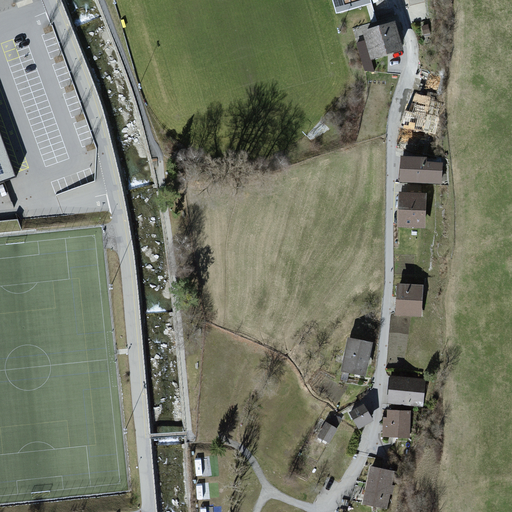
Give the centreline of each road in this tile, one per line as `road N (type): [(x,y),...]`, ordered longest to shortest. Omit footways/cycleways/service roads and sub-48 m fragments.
road 1 (residential): [(51,0),(92,109),(119,225),(148,511)]
road 2 (residential): [(396,0),(413,58),(392,150),(377,422),(354,475)]
